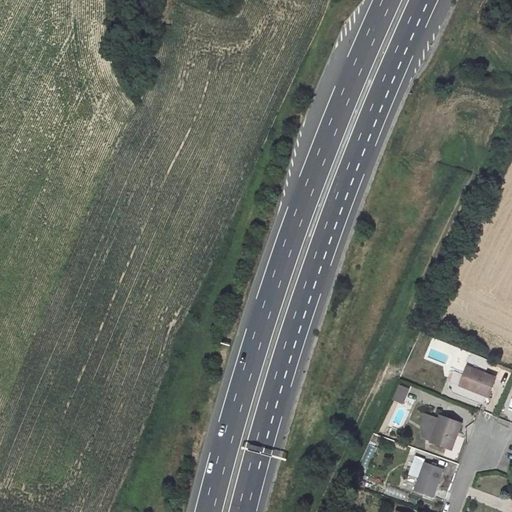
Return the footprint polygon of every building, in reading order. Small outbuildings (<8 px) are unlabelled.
[(466,366),(459,385),(488,397),(496,378),(466,366)] [(400,386),(393,400),(402,404),(409,390),(400,386)] [(438,419),(425,415),(421,426),(422,438),(430,441),(438,419)] [(461,424),(439,416),(438,419),(430,441),(430,442),(451,450),(461,424)] [(444,469),(423,462),(413,491),(433,498),(444,469)] [(386,486),(384,493),(406,497),(407,491),(386,486)]
